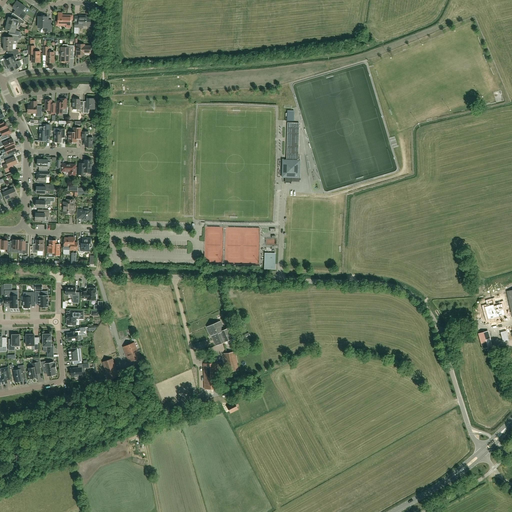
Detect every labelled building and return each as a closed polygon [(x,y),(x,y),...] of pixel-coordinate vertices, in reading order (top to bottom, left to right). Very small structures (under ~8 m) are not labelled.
[(14,11),(13,13),(22,20),(26,14),(22,11),(25,7),(17,1),(12,8),(16,10),(14,11)] [(70,20),(72,20),(73,16),(70,16),(62,15),(62,13),(58,13),(57,22),(56,22),(55,26),(66,27),(66,28),(70,28),(70,20)] [(16,27),(16,26),(20,27),(22,20),(15,15),(14,17),(14,19),(9,17),(7,24),(16,27)] [(83,26),(90,26),(90,27),(93,27),(94,26),(94,23),(93,22),(90,22),(90,18),(86,18),(86,17),(79,16),(79,22),(74,22),(74,28),(74,34),(79,34),(79,28),(79,26),(83,26)] [(47,25),(47,20),(48,17),(38,17),(38,28),(44,28),(44,32),(51,32),(51,25),(47,25)] [(10,34),(10,35),(18,36),(19,31),(15,30),(16,27),(7,24),(5,30),(11,32),(11,33),(10,34)] [(21,36),(18,36),(10,35),(10,36),(10,37),(4,37),(2,37),(2,44),(4,44),(12,44),(17,44),(17,40),(18,40),(18,38),(20,38),(21,38),(21,36)] [(48,48),(46,48),(46,41),(43,41),(43,48),(43,55),(45,55),(46,55),(46,63),(54,63),(54,53),(48,53),(48,48)] [(10,52),(11,54),(18,52),(19,52),(20,52),(20,49),(18,50),(18,49),(12,49),(12,44),(4,44),(3,50),(10,50),(10,52)] [(90,53),(90,50),(92,50),(92,47),(90,47),(90,46),(84,46),(84,45),(76,45),(76,58),(78,58),(80,58),(80,55),(84,55),(84,53),(90,53)] [(30,55),(32,55),(31,62),(39,62),(40,52),(34,52),(34,46),(29,46),(28,54),(30,55)] [(69,62),(69,59),(69,53),(71,53),(73,53),(73,46),(68,46),(68,48),(61,48),(60,61),(69,62)] [(5,60),(8,66),(16,62),(15,59),(17,58),(16,55),(19,54),(19,52),(18,52),(11,54),(9,54),(10,56),(11,57),(5,60)] [(16,62),(8,66),(10,72),(19,68),(16,62)] [(57,101),(56,114),(62,114),(62,108),(66,108),(66,99),(60,99),(60,101),(58,101),(57,101)] [(82,117),(82,112),(83,106),(81,106),(80,106),(80,99),(73,99),(73,109),(77,109),(77,112),(80,112),(80,115),(81,115),(81,117),(82,117)] [(85,106),(83,106),(83,113),(89,113),(89,109),(94,109),(95,99),(87,99),(87,107),(85,106)] [(53,103),(52,103),(52,100),(45,100),(45,110),(49,110),(48,114),(55,114),(55,103),(53,103)] [(39,117),(41,117),(42,117),(42,116),(42,111),(36,111),(36,106),(36,101),(31,101),(31,106),(28,105),(28,113),(35,113),(38,113),(38,117),(39,117)] [(0,131),(9,127),(8,128),(7,127),(8,126),(7,124),(6,123),(5,122),(4,123),(3,122),(3,120),(0,121),(0,131)] [(297,155),(298,155),(299,128),(299,123),(288,123),(287,128),(287,155),(287,160),(282,160),(282,172),(282,177),(285,177),(286,177),(286,181),(287,181),(291,181),(299,182),(300,178),(300,160),(300,156),(298,156),(297,156),(297,155)] [(43,131),(40,130),(39,130),(39,140),(46,141),(46,136),(49,136),(49,131),(50,125),(45,125),(43,125),(43,127),(43,131)] [(11,133),(11,132),(11,131),(10,129),(9,128),(9,127),(0,131),(0,141),(5,139),(6,139),(5,137),(5,136),(11,133)] [(79,139),(80,139),(80,128),(73,128),(73,132),(69,132),(68,142),(76,143),(76,139),(79,139)] [(61,142),(61,138),(64,138),(65,138),(65,136),(64,136),(65,129),(59,129),(59,132),(55,132),(55,142),(61,142)] [(82,132),(81,140),(85,140),(85,147),(92,147),(93,138),(88,138),(88,132),(82,132)] [(0,141),(0,147),(4,145),(6,148),(5,149),(15,144),(12,139),(6,142),(6,140),(5,139),(0,141)] [(15,145),(15,144),(5,149),(6,152),(2,154),(3,156),(0,156),(0,157),(1,160),(11,156),(11,155),(10,153),(16,150),(15,147),(14,145),(15,145)] [(3,166),(6,172),(14,169),(14,167),(13,165),(17,163),(15,157),(6,161),(7,164),(3,166)] [(40,170),(47,170),(48,160),(37,160),(37,167),(39,167),(39,169),(39,170),(40,170)] [(90,174),(91,173),(91,160),(84,160),(84,164),(82,163),(79,163),(79,170),(78,175),(86,175),(86,172),(88,172),(88,173),(88,174),(90,174)] [(70,175),(75,175),(75,165),(64,164),(61,164),(61,171),(70,172),(70,175)] [(36,180),(37,180),(37,181),(38,181),(38,183),(46,183),(46,177),(49,177),(50,171),(39,171),(39,173),(39,174),(37,174),(37,175),(36,175),(36,180)] [(43,187),(36,187),(36,193),(47,194),(47,190),(50,190),(50,189),(56,190),(56,185),(43,184),(43,186),(43,187)] [(8,190),(11,197),(17,195),(14,188),(13,185),(10,186),(11,189),(8,190)] [(11,197),(8,190),(6,191),(4,188),(2,190),(3,193),(6,200),(11,197)] [(51,204),(51,202),(54,202),(54,198),(44,197),(43,199),(43,201),(36,201),(36,207),(45,208),(45,204),(51,204)] [(63,214),(74,214),(74,200),(67,200),(66,202),(63,202),(63,214)] [(84,211),(82,211),(82,210),(78,210),(77,218),(80,219),(82,219),(91,220),(92,210),(89,210),(89,209),(84,208),(84,211)] [(42,214),(38,213),(36,213),(35,220),(45,221),(45,217),(49,217),(49,210),(42,210),(42,212),(42,214)] [(70,247),(70,250),(77,250),(77,243),(76,243),(74,243),(74,238),(71,238),(64,238),(64,245),(63,245),(63,247),(63,248),(63,250),(69,250),(69,247),(70,247)] [(91,238),(82,238),(82,241),(80,241),(78,241),(78,247),(79,247),(79,252),(80,253),(83,253),(84,252),(84,251),(89,252),(90,247),(91,247),(92,247),(92,245),(91,244),(91,238)] [(10,247),(10,252),(13,252),(13,249),(19,249),(19,241),(19,240),(13,240),(13,246),(11,246),(10,246),(10,247)] [(32,253),(37,253),(37,255),(43,255),(43,250),(43,241),(36,240),(36,247),(34,247),(33,247),(32,253)] [(1,248),(1,249),(7,250),(7,253),(10,253),(10,252),(10,247),(8,247),(7,247),(7,241),(1,241),(1,248)] [(19,249),(19,250),(23,250),(22,255),(25,255),(25,254),(28,254),(28,248),(27,248),(25,248),(25,241),(19,241),(19,249)] [(53,255),(59,255),(60,244),(58,244),(56,244),(56,241),(49,241),(49,247),(48,247),(47,253),(53,254),(53,255)] [(265,268),(274,269),(275,254),(268,254),(268,258),(268,261),(265,261),(265,265),(265,268)] [(66,288),(65,295),(70,295),(70,296),(71,298),(73,298),(73,303),(79,303),(79,293),(78,292),(76,292),(76,288),(66,288)] [(85,291),(82,291),(82,298),(87,298),(87,300),(96,300),(96,298),(97,298),(97,294),(96,294),(96,289),(87,288),(87,291),(85,291)] [(39,299),(39,304),(39,307),(48,307),(48,303),(48,300),(48,295),(43,295),(43,291),(35,291),(35,299),(37,299),(39,299)] [(34,293),(28,293),(28,297),(22,297),(22,302),(23,302),(23,308),(25,308),(25,309),(29,309),(29,308),(30,308),(30,304),(31,304),(31,302),(33,302),(34,302),(34,293)] [(5,297),(5,304),(8,304),(10,304),(10,308),(17,308),(17,296),(10,296),(10,297),(5,297)] [(488,320),(505,315),(502,303),(494,306),(493,300),(488,302),(489,306),(484,307),(488,320)] [(76,318),(83,318),(83,311),(70,311),(70,312),(70,314),(67,314),(67,325),(68,325),(68,326),(72,326),(72,325),(76,325),(76,318)] [(224,330),(220,321),(207,327),(211,336),(216,346),(236,337),(231,327),(224,330)] [(86,334),(86,330),(75,331),(71,332),(72,333),(67,333),(68,341),(79,340),(78,335),(86,334)] [(241,334),(243,339),(244,340),(250,337),(248,331),(241,334)] [(478,334),(482,349),(492,346),(488,331),(478,334)] [(15,350),(15,346),(20,346),(20,335),(16,335),(16,334),(13,334),(13,335),(12,335),(12,344),(10,344),(9,344),(9,350),(15,350)] [(38,350),(38,343),(36,343),(34,343),(34,334),(26,335),(27,340),(26,340),(26,345),(27,345),(34,345),(34,350),(38,350)] [(51,334),(43,334),(43,346),(47,346),(48,354),(53,354),(53,345),(51,345),(51,334)] [(123,347),(129,362),(140,358),(134,343),(123,347)] [(78,354),(77,349),(69,349),(70,361),(74,361),(74,362),(74,364),(82,363),(81,354),(78,354)] [(223,354),(227,372),(238,370),(234,352),(223,354)] [(117,371),(113,361),(112,359),(102,362),(108,380),(126,374),(124,368),(117,371)] [(48,361),(41,362),(43,369),(45,369),(47,368),(48,376),(55,375),(55,370),(56,370),(55,363),(53,363),(49,364),(48,361)] [(32,363),(33,367),(28,368),(31,379),(38,378),(37,374),(39,373),(40,373),(38,362),(32,363)] [(203,364),(204,389),(219,389),(217,363),(203,364)] [(78,376),(82,375),(82,368),(89,368),(89,364),(78,365),(79,366),(79,368),(70,369),(71,377),(75,376),(75,377),(79,377),(78,376)] [(15,383),(15,381),(19,380),(19,381),(23,380),(22,376),(24,375),(26,375),(24,365),(24,369),(13,371),(14,379),(15,383)] [(0,375),(0,384),(8,383),(7,380),(9,380),(10,380),(8,368),(1,369),(2,375),(0,375)] [(231,413),(238,409),(237,407),(235,403),(227,407),(231,413)]
